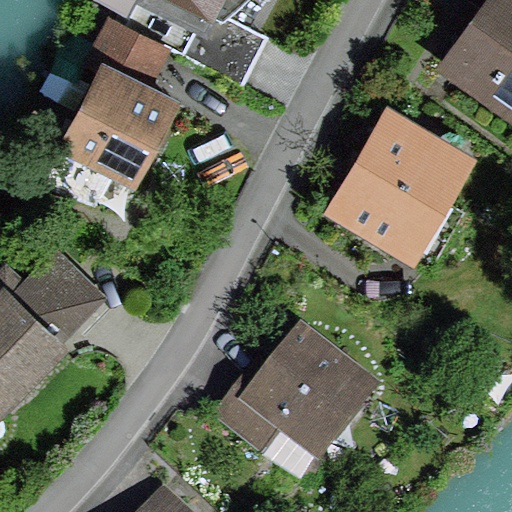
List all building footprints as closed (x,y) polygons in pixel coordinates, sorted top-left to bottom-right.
[(137,0),(126,21),(172,45),(183,51),(196,26),(207,31),(216,14),(222,18),(234,9),(243,0),(137,0)] [(511,0),(475,0),(432,62),(511,116),(511,0)] [(102,49),(35,179),(101,202),(117,171),(136,181),(183,91),(155,77),(172,45),(126,21),(107,12),(90,43),(102,49)] [(473,149),(385,99),(323,208),(411,258),(473,149)] [(65,336),(104,295),(54,246),(27,274),(9,256),(0,265),(0,412),(70,341),(65,336)] [(379,384),(296,322),(254,379),(244,372),(211,415),(262,454),(278,433),(319,464),(379,384)] [(192,511),(163,484),(136,511),(192,511)]
